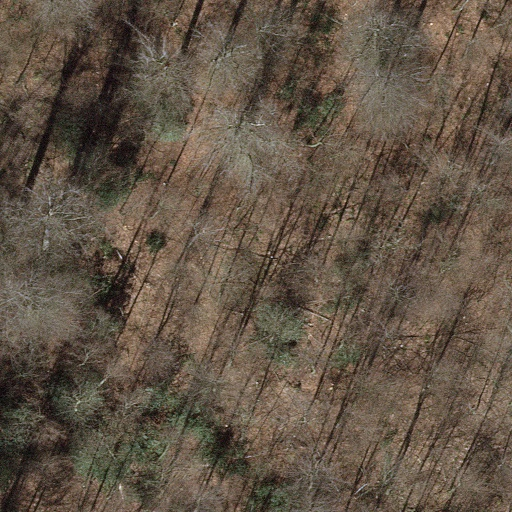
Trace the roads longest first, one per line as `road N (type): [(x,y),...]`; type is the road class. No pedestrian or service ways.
road 1 (motorway): [(403,0),(89,511)]
road 2 (motorway): [(382,511),(511,300)]
